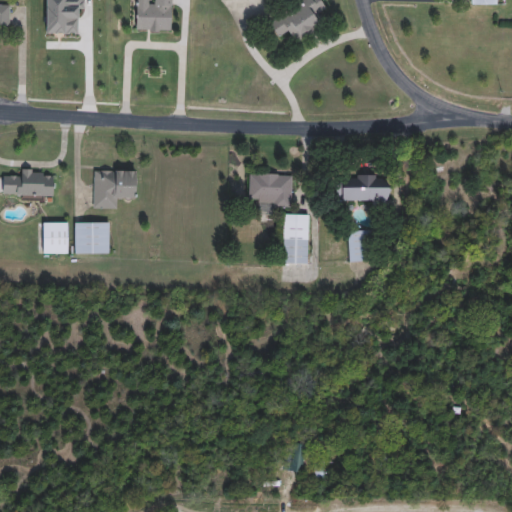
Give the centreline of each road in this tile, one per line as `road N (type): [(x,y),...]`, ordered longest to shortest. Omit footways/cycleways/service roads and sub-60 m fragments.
road 1 (residential): [(459,120),(335,129),(0,110)]
road 2 (residential): [(511,124),(459,120),(404,85),(360,0)]
